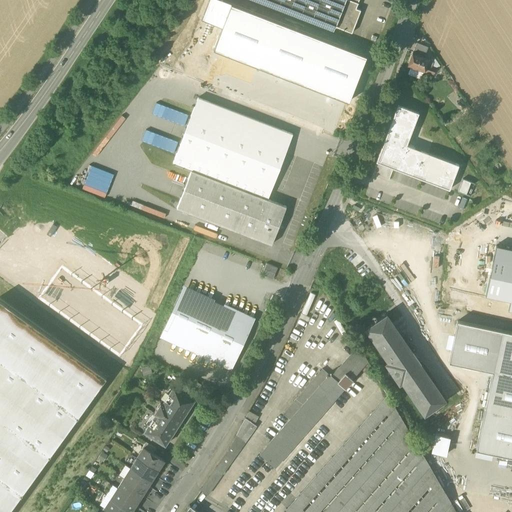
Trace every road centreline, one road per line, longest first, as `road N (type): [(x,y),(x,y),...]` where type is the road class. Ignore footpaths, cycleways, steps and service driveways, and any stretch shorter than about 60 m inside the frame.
road 1 (tertiary): [(165,511),(232,410),(317,240),(411,0)]
road 2 (tertiary): [(0,150),(108,0)]
